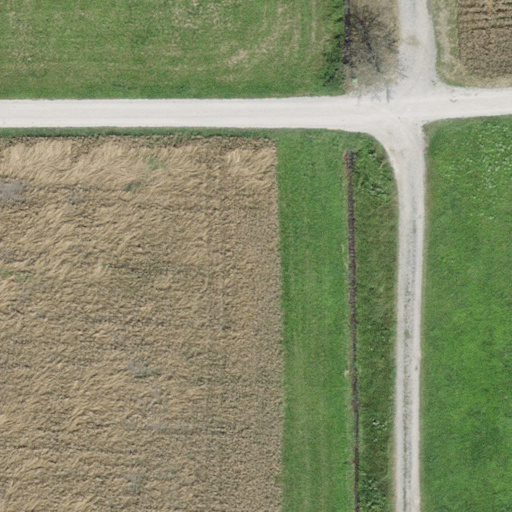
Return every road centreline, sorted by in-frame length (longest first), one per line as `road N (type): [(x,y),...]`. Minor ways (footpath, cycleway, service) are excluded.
road 1 (track): [(412,101),(296,112),(0,115)]
road 2 (track): [(414,511),(412,101)]
